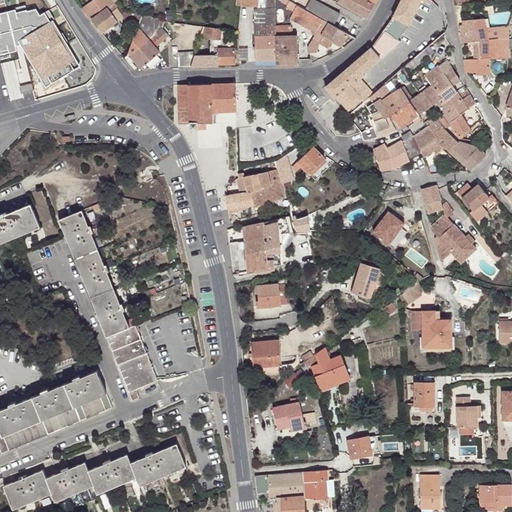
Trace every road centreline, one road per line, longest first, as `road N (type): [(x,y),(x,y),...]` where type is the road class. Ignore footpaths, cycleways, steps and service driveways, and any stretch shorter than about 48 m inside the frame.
road 1 (tertiary): [(129,83),(186,159),(229,352),(246,511)]
road 2 (residential): [(288,74),(308,118),(368,170),(413,180),(476,174),(496,155),(494,116),(459,72),(447,0)]
road 3 (residential): [(129,83),(288,74)]
road 4 (residential): [(129,83),(0,124)]
road 5 (residential): [(288,74),(314,74),(346,59),(388,0)]
